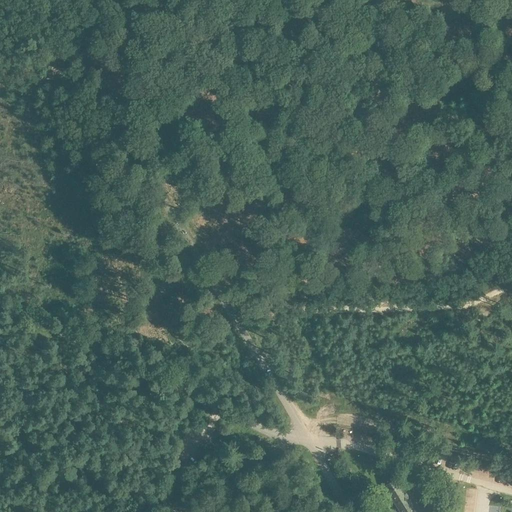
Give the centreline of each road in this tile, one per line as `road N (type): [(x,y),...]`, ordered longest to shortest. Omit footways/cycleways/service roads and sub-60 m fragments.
road 1 (unclassified): [(306,439),(39,0)]
road 2 (unclassified): [(306,439),(277,434),(0,302)]
road 3 (track): [(511,286),(465,305),(411,309),(226,306)]
road 4 (track): [(511,465),(348,421),(299,427)]
road 5 (residential): [(308,442),(362,448),(511,492)]
road 6 (track): [(80,511),(174,464),(219,407)]
